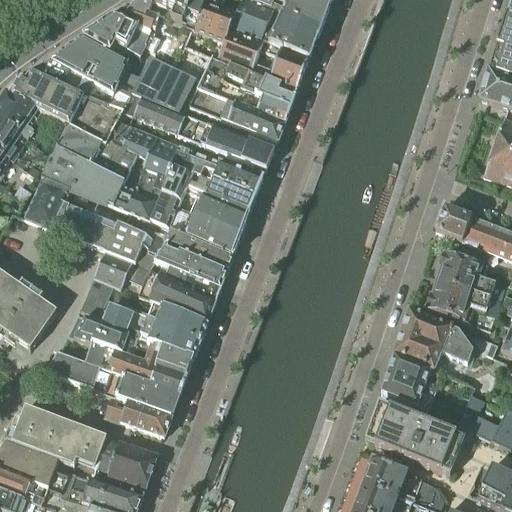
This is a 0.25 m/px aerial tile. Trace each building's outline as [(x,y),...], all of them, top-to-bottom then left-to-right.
[(190,0),(148,0),(142,4),(152,9),(148,20),(155,22),(223,49),(231,33),(238,18),(190,0)] [(190,0),(238,18),(245,4),(232,0),(190,0)] [(245,4),(238,18),(231,33),(260,45),(272,18),(279,21),(276,29),(316,45),(316,44),(317,44),(331,6),(331,4),(321,0),(288,0),(286,6),(284,12),(271,6),(255,0),(254,0),(253,3),(249,1),(247,5),(245,4)] [(142,4),(116,22),(138,32),(127,57),(140,64),(144,53),(152,57),(153,57),(159,44),(153,42),(154,39),(149,37),(155,22),(148,20),(152,9),(142,4)] [(95,35),(81,45),(110,59),(115,50),(127,57),(138,32),(116,22),(103,31),(101,28),(94,33),(95,35)] [(511,25),(504,23),(496,49),(511,53),(511,25)] [(316,45),(276,29),(267,48),(309,65),(311,59),(310,59),(316,45)] [(231,33),(223,49),(216,65),(296,100),(308,66),(309,65),(267,48),(267,49),(260,46),(260,45),(231,33)] [(81,45),(49,67),(85,86),(102,95),(112,100),(115,94),(131,100),(143,75),(136,72),(133,70),(132,70),(131,71),(110,59),(81,45)] [(511,53),(496,49),(488,74),(511,83),(511,53)] [(196,86),(200,88),(204,79),(211,65),(185,52),(176,69),(173,74),(196,86)] [(131,100),(138,103),(178,119),(196,86),(173,74),(176,69),(153,57),(152,57),(144,53),(140,64),(136,72),(143,75),(131,100)] [(296,100),(216,65),(212,63),(211,65),(204,79),(221,86),(224,80),(239,87),(236,93),(290,116),(296,100)] [(31,79),(78,99),(85,86),(49,67),(31,79)] [(511,83),(488,74),(487,76),(485,84),(478,105),(511,112),(511,83)] [(41,120),(65,132),(105,152),(114,133),(129,139),(132,133),(129,132),(132,123),(132,122),(107,112),(96,107),(31,79),(27,88),(21,85),(20,87),(18,86),(9,97),(9,98),(6,101),(41,120)] [(221,86),(204,79),(200,88),(197,95),(284,131),(290,116),(236,93),(221,86)] [(112,100),(107,112),(132,122),(138,103),(131,100),(115,94),(112,100)] [(284,131),(197,95),(189,113),(248,136),(277,149),(284,131)] [(30,135),(41,120),(6,101),(0,109),(0,126),(28,145),(33,138),(30,135)] [(132,122),(132,123),(139,125),(177,141),(189,146),(196,126),(178,119),(138,103),(132,122)] [(511,128),(503,125),(483,182),(485,182),(494,185),(503,188),(511,191),(511,190),(511,128)] [(28,145),(0,126),(0,157),(13,166),(18,159),(15,157),(24,143),(27,146),(28,145)] [(196,126),(189,146),(204,153),(241,167),(264,175),(265,176),(266,177),(274,157),(272,156),(213,133),(196,126)] [(104,258),(149,278),(152,271),(154,267),(157,260),(147,256),(152,245),(149,244),(151,239),(150,238),(154,229),(151,228),(130,219),(125,232),(117,228),(116,231),(64,209),(70,194),(113,212),(122,193),(139,160),(123,154),(129,139),(114,133),(105,152),(65,132),(54,154),(49,152),(46,159),(50,162),(44,177),(40,184),(41,185),(23,224),(52,236),(104,258)] [(132,133),(129,139),(123,154),(139,160),(148,139),(132,133)] [(113,212),(130,219),(151,228),(162,198),(180,153),(148,139),(139,160),(146,166),(135,198),(122,193),(113,212)] [(189,197),(197,201),(247,223),(248,221),(247,221),(248,220),(248,221),(255,204),(255,203),(191,178),(190,180),(184,178),(192,158),(180,153),(162,198),(180,206),(184,196),(188,198),(189,197)] [(12,167),(13,166),(0,157),(0,185),(3,180),(0,178),(9,165),(12,167)] [(191,178),(255,203),(259,193),(262,186),(220,169),(192,158),(184,178),(190,180),(191,178)] [(40,175),(44,177),(50,162),(47,160),(40,175)] [(27,177),(36,182),(40,175),(33,171),(27,177)] [(31,198),(20,190),(14,200),(25,207),(31,198)] [(170,236),(232,262),(239,245),(241,239),(246,226),(247,223),(197,201),(190,217),(177,212),(180,206),(162,198),(151,228),(154,229),(170,236)] [(435,238),(437,238),(511,268),(511,239),(469,222),(444,212),(444,213),(435,238)] [(149,244),(152,245),(226,279),(232,262),(170,236),(166,246),(150,238),(151,239),(149,244)] [(161,271),(220,296),(226,279),(152,245),(147,256),(157,260),(154,267),(161,271)] [(160,312),(208,328),(215,307),(156,281),(149,278),(104,258),(93,285),(113,293),(123,296),(128,283),(143,290),(138,304),(160,312)] [(441,273),(436,288),(499,308),(503,294),(494,291),(494,290),(482,286),(486,273),(482,271),(446,259),(445,261),(443,260),(439,272),(441,273)] [(156,281),(215,307),(220,296),(161,271),(156,281)] [(0,335),(4,338),(0,342),(0,350),(5,354),(12,343),(30,356),(56,318),(39,306),(41,302),(41,301),(32,294),(32,293),(32,294),(22,287),(23,287),(22,287),(18,292),(0,279),(0,335)] [(104,311),(113,293),(93,285),(85,303),(104,311)] [(499,308),(436,288),(432,302),(429,301),(425,313),(428,314),(427,316),(468,329),(472,316),(484,320),(485,319),(494,322),(499,308)] [(511,303),(504,301),(504,303),(499,317),(511,322),(511,329),(511,332),(510,333),(511,334),(511,303)] [(77,322),(78,322),(96,328),(104,311),(85,303),(77,322)] [(102,330),(138,343),(164,352),(194,363),(207,331),(208,328),(160,312),(155,323),(125,312),(123,317),(109,311),(102,330)] [(393,360),(393,362),(433,381),(441,359),(467,369),(472,356),(458,336),(408,316),(393,360)] [(67,344),(91,351),(91,350),(122,361),(130,364),(138,343),(102,330),(96,328),(78,322),(67,344)] [(509,360),(511,366),(511,334),(510,333),(501,356),(509,360)] [(118,381),(179,402),(185,385),(155,374),(164,352),(138,343),(130,364),(122,361),(118,381)] [(484,361),(492,363),(496,350),(490,348),(484,361)] [(91,352),(85,369),(118,381),(122,361),(91,350),(91,351),(91,352)] [(155,374),(185,385),(194,363),(164,352),(155,374)] [(60,360),(71,365),(74,357),(63,353),(60,360)] [(80,392),(111,402),(172,422),(172,421),(171,421),(178,404),(179,402),(118,381),(85,369),(71,365),(60,360),(58,360),(48,379),(51,380),(50,381),(61,385),(72,388),(80,391),(80,392)] [(433,381),(393,362),(381,398),(382,399),(426,417),(430,406),(435,394),(433,393),(437,383),(433,381)] [(69,396),(72,388),(61,385),(58,392),(69,396)] [(490,404),(496,407),(502,396),(496,393),(490,404)] [(172,422),(111,402),(104,423),(164,443),(172,422)] [(447,412),(458,416),(462,408),(450,404),(447,412)] [(456,466),(459,457),(464,444),(378,409),(364,448),(449,482),(456,466)] [(76,461),(96,468),(105,444),(25,413),(15,437),(12,448),(58,466),(62,468),(63,466),(65,460),(75,464),(76,461)] [(476,421),(465,416),(464,415),(457,431),(468,437),(469,436),(476,421)] [(491,449),(507,457),(511,446),(511,419),(506,417),(499,432),(476,421),(469,436),(468,437),(491,447),(491,449)] [(101,482),(106,484),(119,448),(105,444),(96,468),(94,474),(96,474),(94,480),(101,482)] [(1,456),(55,474),(58,466),(12,448),(7,446),(6,449),(1,456)] [(119,448),(106,484),(144,497),(157,461),(119,448)] [(1,456),(0,457),(0,474),(39,488),(49,491),(47,496),(66,503),(74,481),(55,474),(1,456)] [(511,511),(511,481),(485,469),(459,457),(456,466),(470,472),(451,511),(511,511)] [(373,466),(355,511),(441,511),(443,509),(437,495),(406,479),(373,466)] [(0,474),(0,498),(35,511),(39,511),(44,502),(35,499),(39,488),(0,474)] [(90,486),(81,508),(92,511),(138,511),(143,502),(90,486)] [(44,502),(39,511),(92,511),(81,508),(66,503),(47,496),(44,502)] [(0,511),(35,511),(0,498),(0,511)]
